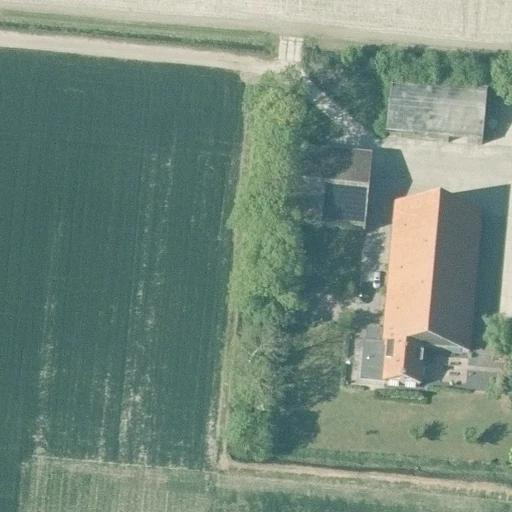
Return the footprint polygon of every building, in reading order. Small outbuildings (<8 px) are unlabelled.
[(487,95),(389,86),(384,137),(482,147),(487,95)] [(372,99),(372,123),(384,123),(385,99),(372,99)] [(273,228),(363,236),(370,160),(280,153),(273,228)] [(381,332),(379,352),(386,353),(383,384),(382,386),(419,390),(422,352),(467,356),(480,216),(393,207),(381,332)] [(488,294),(487,312),(504,313),(505,295),(488,294)] [(367,378),(368,357),(351,356),(351,378),(367,378)]
